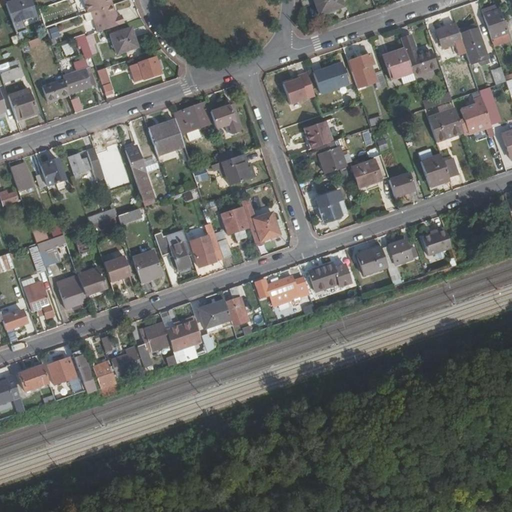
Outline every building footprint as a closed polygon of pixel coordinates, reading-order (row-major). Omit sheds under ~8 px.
[(29,0),(8,0),(5,1),(16,33),(25,29),(22,19),(34,15),(29,0)] [(82,0),(87,15),(90,14),(112,7),(109,0),(82,0)] [(324,0),(330,11),(342,6),(339,0),(324,0)] [(483,15),(497,10),(496,5),(481,10),(483,15)] [(97,34),(124,24),(121,17),(117,18),(113,6),(112,7),(90,14),(97,34)] [(483,15),(490,35),(494,34),(505,30),(497,10),(483,15)] [(456,25),(436,31),(442,48),(462,41),(460,36),(456,25)] [(53,38),(60,36),(57,26),(50,28),(53,38)] [(116,54),(137,48),(130,29),(110,35),(116,54)] [(462,41),(470,67),(481,63),(483,66),(489,63),(478,30),(460,36),(462,41)] [(507,37),(505,30),(494,34),(490,35),(492,42),(507,37)] [(410,35),(416,55),(419,54),(413,34),(410,35)] [(404,50),(412,72),(413,75),(435,67),(429,51),(419,54),(416,55),(410,35),(400,38),(404,50)] [(70,43),(61,46),(65,56),(73,53),(70,43)] [(383,56),(390,80),(412,72),(404,50),(383,56)] [(87,64),(93,62),(89,51),(83,53),(87,64)] [(358,70),(365,86),(376,83),(378,90),(386,87),(382,73),(374,75),(371,66),(374,65),(370,54),(353,60),(354,60),(358,70)] [(155,58),(135,65),(137,69),(140,68),(144,80),(161,74),(159,70),(163,69),(160,60),(156,62),(155,58)] [(358,70),(354,60),(348,62),(352,72),(358,70)] [(319,95),(347,85),(340,64),(312,74),(319,95)] [(117,74),(115,65),(103,69),(106,77),(117,74)] [(137,69),(135,65),(130,66),(136,83),(144,80),(140,68),(137,69)] [(0,72),(0,76),(2,83),(21,77),(18,66),(0,72)] [(493,70),(498,84),(506,82),(504,76),(501,67),(493,70)] [(96,71),(105,97),(112,95),(106,77),(103,69),(96,71)] [(62,77),(63,80),(68,95),(95,86),(91,74),(87,75),(85,70),(62,77)] [(305,100),(298,79),(292,82),(282,85),(289,106),(305,100)] [(47,104),(69,96),(68,95),(63,80),(41,87),(47,104)] [(478,91),(490,124),(499,121),(488,88),(478,91)] [(7,96),(16,122),(36,115),(27,89),(7,96)] [(73,112),(82,111),(79,97),(71,99),(73,112)] [(459,110),(460,114),(457,115),(460,124),(463,123),(464,127),(482,121),(485,130),(489,129),(486,119),(479,98),(472,100),(474,105),(459,110)] [(234,125),(216,131),(218,139),(228,135),(231,137),(238,134),(240,129),(231,104),(227,106),(234,125)] [(178,128),(186,125),(188,131),(198,128),(197,123),(208,119),(203,105),(174,115),(178,128)] [(227,106),(209,112),(216,131),(234,125),(227,106)] [(428,119),(433,135),(460,125),(460,124),(457,115),(455,109),(428,119)] [(370,118),(372,125),(383,123),(381,116),(370,118)] [(183,146),(175,122),(148,131),(156,155),(183,146)] [(311,150),(332,143),(324,122),(303,129),(310,150),(311,150)] [(361,132),(365,146),(372,144),(368,130),(361,132)] [(511,131),(501,135),(509,160),(511,159),(511,131)] [(387,148),(383,133),(374,136),(379,151),(387,148)] [(346,168),(336,141),(332,143),(311,150),(310,150),(306,152),(309,160),(316,157),(323,176),(339,170),(346,168)] [(130,168),(142,201),(152,197),(135,148),(125,152),(126,155),(130,168)] [(226,161),(234,159),(232,152),(224,155),(226,161)] [(100,167),(95,153),(89,155),(93,169),(100,167)] [(74,165),(75,167),(76,172),(83,169),(84,171),(89,169),(86,159),(81,161),(78,155),(68,158),(71,166),(74,165)] [(122,171),(130,168),(126,155),(118,158),(122,171)] [(247,163),(245,155),(234,159),(226,161),(219,164),(228,187),(255,178),(251,168),(248,169),(246,163),(247,163)] [(420,162),(429,188),(449,181),(442,162),(440,155),(420,162)] [(382,164),(379,157),(372,159),(373,162),(370,163),(373,171),(376,170),(380,181),(386,179),(382,164)] [(442,162),(449,181),(461,177),(454,158),(442,162)] [(49,164),(40,167),(43,175),(47,187),(64,181),(57,160),(48,163),(49,164)] [(373,171),(370,163),(367,164),(359,166),(366,186),(380,182),(380,181),(376,170),(373,171)] [(358,189),(366,186),(359,166),(350,169),(358,189)] [(19,168),(10,171),(18,193),(33,188),(26,168),(20,170),(19,168)] [(205,168),(194,172),(198,183),(209,179),(205,168)] [(396,178),(400,195),(415,190),(409,173),(396,178)] [(47,187),(43,175),(35,177),(39,189),(47,187)] [(0,197),(3,206),(17,201),(15,194),(7,196),(6,192),(0,194),(0,197)] [(249,201),(241,204),(243,212),(252,209),(249,201)] [(323,222),(347,214),(342,201),(318,209),(323,222)] [(215,207),(213,202),(204,205),(206,210),(215,207)] [(252,209),(243,212),(254,243),(260,241),(261,242),(263,241),(279,235),(275,221),(272,215),(256,220),(252,209)] [(90,226),(117,217),(115,210),(88,219),(90,226)] [(141,219),(138,210),(117,217),(120,226),(141,219)] [(243,230),(247,229),(241,210),(221,216),(227,235),(233,233),(235,240),(245,237),(243,230)] [(54,236),(61,234),(56,220),(51,222),(54,231),(52,231),(54,236)] [(275,221),(279,235),(283,234),(278,220),(275,221)] [(468,226),(477,251),(486,247),(487,250),(496,247),(486,220),(468,226)] [(44,239),(40,226),(32,229),(36,242),(44,239)] [(438,234),(423,240),(429,258),(452,250),(445,229),(437,232),(438,234)] [(187,257),(191,256),(186,242),(183,231),(163,238),(161,234),(154,236),(161,257),(168,254),(171,253),(174,262),(171,263),(174,271),(177,269),(178,271),(190,267),(187,257)] [(221,254),(222,256),(230,254),(223,232),(214,235),(221,254)] [(64,235),(36,245),(44,269),(57,264),(55,256),(58,255),(55,248),(67,244),(64,235)] [(215,262),(211,250),(206,237),(189,243),(195,258),(198,268),(215,262)] [(80,256),(90,252),(85,238),(75,242),(80,256)] [(410,260),(404,241),(388,246),(395,265),(410,260)] [(386,269),(379,249),(355,257),(362,277),(386,269)] [(132,259),(140,283),(162,276),(153,252),(132,259)] [(0,273),(14,268),(9,254),(0,257),(0,273)] [(104,265),(110,284),(131,277),(124,258),(104,265)] [(314,292),(337,285),(338,288),(349,284),(343,266),(332,270),(331,266),(307,274),(314,292)] [(393,283),(400,282),(397,266),(390,267),(393,283)] [(99,269),(78,276),(79,279),(85,296),(106,289),(99,269)] [(22,283),(24,289),(36,285),(33,278),(22,283)] [(85,296),(79,279),(59,285),(61,290),(59,291),(66,309),(72,307),(79,305),(87,302),(85,296)] [(271,304),(295,296),(290,279),(266,287),(264,281),(255,284),(260,299),(269,296),(271,304)] [(36,285),(24,289),(32,313),(37,311),(40,317),(45,316),(46,320),(53,317),(51,310),(53,309),(52,305),(49,306),(41,283),(36,285)] [(243,311),(236,288),(229,290),(233,301),(224,303),(230,320),(232,327),(247,322),(245,315),(237,317),(236,314),(243,311)] [(205,328),(230,320),(224,303),(224,302),(216,305),(216,307),(200,313),(205,328)] [(263,315),(271,314),(269,304),(262,305),(263,315)] [(2,319),(2,320),(6,331),(26,323),(22,312),(2,319)] [(144,345),(137,347),(143,363),(150,360),(147,352),(151,351),(151,353),(171,346),(167,335),(166,332),(163,323),(140,331),(144,345)] [(171,346),(176,361),(185,358),(181,346),(196,341),(195,336),(197,336),(193,323),(166,332),(167,335),(171,346)] [(244,337),(251,335),(248,327),(241,329),(244,337)] [(201,336),(206,350),(212,348),(208,334),(201,336)] [(107,337),(101,339),(106,354),(112,351),(107,337)] [(95,358),(90,344),(85,346),(90,360),(95,358)] [(113,361),(118,376),(141,368),(134,348),(127,350),(129,355),(113,361)] [(73,353),(87,394),(96,391),(84,355),(82,356),(80,351),(73,353)] [(48,366),(55,386),(69,381),(72,392),(80,390),(69,359),(48,366)] [(92,367),(100,390),(117,385),(115,381),(114,377),(109,362),(92,367)] [(25,392),(49,384),(43,366),(19,375),(25,392)] [(0,406),(14,401),(20,399),(13,378),(12,375),(6,378),(6,380),(0,382),(0,406)]
